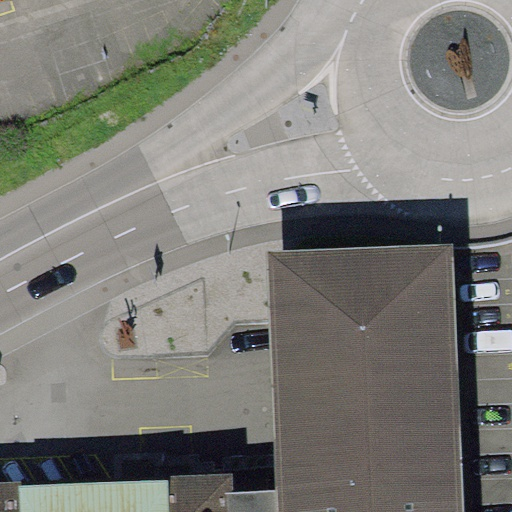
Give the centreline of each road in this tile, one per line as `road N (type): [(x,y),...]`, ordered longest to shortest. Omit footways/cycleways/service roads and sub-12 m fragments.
road 1 (primary): [(346,105),(144,198),(0,278)]
road 2 (primary): [(346,105),(368,139),(399,164),(437,178),(477,178),(511,166)]
